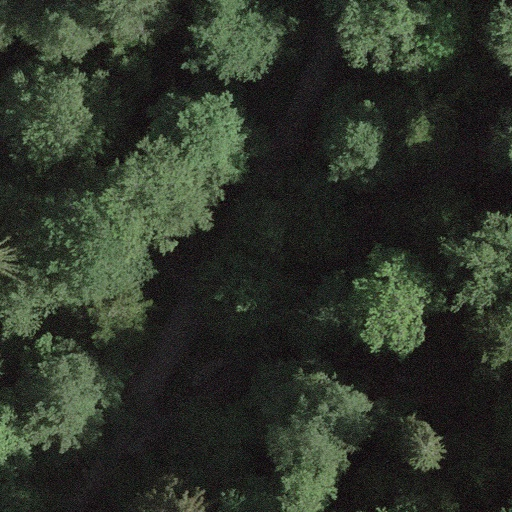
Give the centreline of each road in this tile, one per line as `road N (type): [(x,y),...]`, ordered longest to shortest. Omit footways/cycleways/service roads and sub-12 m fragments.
road 1 (track): [(62,511),(112,446),(304,106),(347,0)]
road 2 (track): [(112,446),(511,98)]
